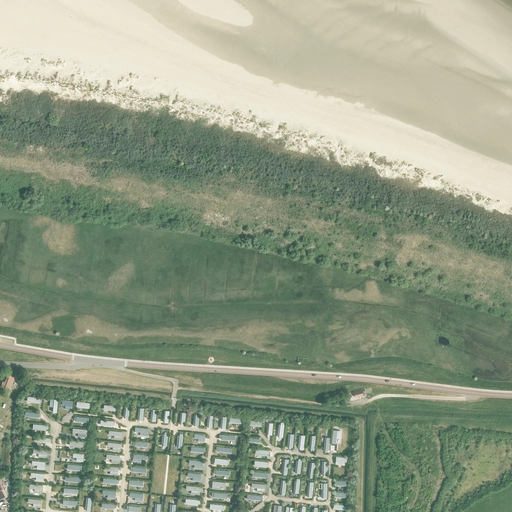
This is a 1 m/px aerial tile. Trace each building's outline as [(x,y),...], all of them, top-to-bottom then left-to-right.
[(9,374),(5,385),(2,384),(1,388),(4,389),(4,388),(7,389),(8,387),(9,387),(10,387),(14,377),(9,374)] [(53,412),(56,413),(57,400),(50,399),(49,406),(53,407),(53,408),(52,408),(52,411),(53,411),(53,412)] [(60,400),(60,403),(61,403),(61,404),(63,404),(65,404),(64,408),(72,409),(73,401),(60,400)] [(148,428),(135,427),(134,431),(136,431),(136,432),(139,432),(139,431),(140,432),(140,435),(148,436),(148,428)] [(71,430),(71,433),(72,433),(72,434),(75,434),(76,434),(76,437),(83,438),(84,431),(71,430)] [(331,443),(335,444),(336,442),(337,440),(336,440),(336,438),(340,439),(341,431),(333,430),(331,443)] [(109,431),(108,434),(110,434),(110,435),(112,435),(114,435),(114,439),(121,439),(122,432),(109,431)] [(205,442),(205,435),(194,433),(194,437),(195,437),(195,438),(197,438),(198,438),(197,442),(205,442)] [(108,443),(107,446),(109,446),(109,447),(111,447),(113,447),(112,451),(120,451),(121,444),(108,443)] [(33,449),(33,453),(34,453),(37,454),(37,453),(38,453),(38,457),(45,458),(46,450),(33,449)] [(73,453),(73,457),(74,457),(74,458),(76,458),(76,457),(78,457),(78,461),(85,462),(86,454),(73,453)] [(147,455),(133,453),(133,461),(140,462),(141,458),(142,458),(142,459),(145,459),(146,459),(147,455)] [(106,455),(106,458),(108,458),(108,459),(110,459),(111,459),(111,462),(119,463),(119,456),(106,455)] [(336,456),(335,464),(342,465),(343,461),(346,462),(346,457),(336,456)] [(202,469),(203,461),(189,460),(189,463),(190,464),(193,464),(194,464),(194,468),(202,469)] [(32,461),(32,464),(33,465),(35,465),(37,465),(37,469),(44,469),(45,462),(32,461)] [(105,466),(105,470),(106,470),(106,471),(108,471),(108,470),(110,470),(110,474),(117,475),(118,468),(105,466)] [(201,474),(188,472),(187,477),(189,477),(191,477),(192,477),(192,480),(200,481),(201,474)] [(31,473),(30,476),(32,476),(32,477),(34,477),(36,477),(36,481),(43,481),(44,474),(31,473)] [(225,486),(225,483),(212,481),(212,489),(219,489),(220,486),(221,486),(221,487),(223,487),(223,486),(225,486)] [(265,484),(252,483),(251,487),(257,488),(257,491),(264,492),(265,484)] [(30,484),(29,488),(31,488),(33,489),(33,488),(35,488),(34,492),(42,493),(43,485),(30,484)] [(186,486),(186,489),(188,489),(187,490),(190,490),(191,490),(191,494),(198,494),(199,487),(186,486)] [(115,499),(116,491),(103,490),(102,494),(104,494),(104,495),(106,495),(106,494),(108,494),(108,498),(115,499)] [(144,501),(144,493),(131,492),(131,496),(132,496),(134,497),(135,496),(136,496),(136,500),(144,501)] [(42,500),(28,498),(27,503),(29,503),(32,504),(32,503),(33,503),(33,507),(41,508),(42,500)]
